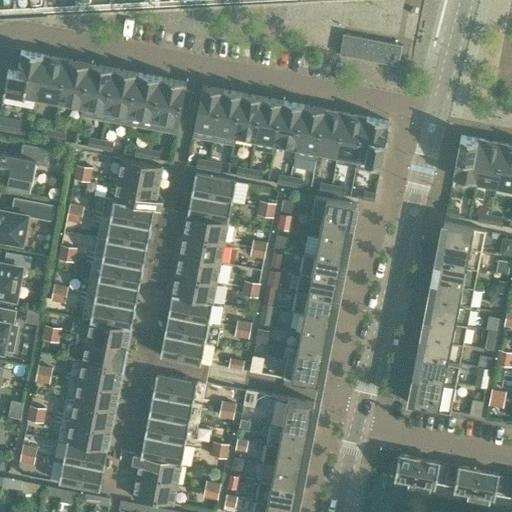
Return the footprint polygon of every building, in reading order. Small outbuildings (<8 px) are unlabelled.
[(403,45),(344,33),(340,54),(399,66),(403,45)] [(9,69),(5,90),(37,97),(45,55),(21,50),(18,71),(9,69)] [(45,55),(37,97),(60,101),(68,59),(45,55)] [(68,59),(60,101),(84,106),(92,64),(68,59)] [(83,105),(82,113),(106,118),(116,68),(92,64),(84,106),(83,105)] [(116,68),(106,118),(130,122),(139,73),(116,68)] [(139,73),(130,122),(153,127),(163,78),(139,73)] [(163,78),(153,127),(178,132),(187,82),(163,78)] [(224,89),(203,85),(193,135),(214,139),(224,89)] [(224,89),(214,139),(235,143),(237,135),(236,135),(244,93),(224,89)] [(244,93),(236,135),(237,135),(255,138),(256,139),(264,97),(244,93)] [(284,101),(264,97),(256,139),(255,138),(254,146),(275,151),(277,143),(276,142),(284,101)] [(305,105),(284,101),(276,142),(277,143),(296,146),(297,147),(305,105)] [(326,109),(305,105),(297,147),(296,146),(295,154),(318,159),(319,151),(318,151),(326,109)] [(347,113),(326,109),(318,151),(319,151),(338,155),(347,113)] [(338,155),(358,158),(359,158),(367,117),(347,113),(338,155)] [(22,121),(0,116),(0,128),(20,132),(22,121)] [(390,121),(367,117),(359,158),(358,158),(356,166),(380,171),(386,141),(390,121)] [(55,131),(43,128),(41,136),(53,138),(55,131)] [(67,133),(55,131),(53,138),(65,141),(67,133)] [(485,140),(461,135),(454,177),(477,181),(485,140)] [(102,140),(90,137),(88,145),(100,148),(102,140)] [(114,142),(102,140),(100,148),(112,150),(114,142)] [(505,144),(485,140),(477,181),(497,185),(505,144)] [(51,149),(24,143),(21,156),(15,154),(14,155),(7,153),(7,152),(2,151),(2,152),(0,152),(0,181),(8,183),(8,184),(32,188),(37,161),(48,163),(51,149)] [(511,144),(505,144),(497,185),(511,188),(511,144)] [(149,149),(137,147),(136,154),(147,157),(149,149)] [(161,151),(149,149),(147,157),(159,159),(161,151)] [(122,158),(118,180),(159,188),(163,166),(122,158)] [(210,161),(198,159),(197,166),(209,169),(210,161)] [(222,163),(210,161),(209,169),(221,171),(222,163)] [(78,164),(77,171),(91,174),(92,167),(78,164)] [(250,169),(238,166),(237,174),(249,177),(250,169)] [(262,171),(250,169),(249,177),(261,179),(262,171)] [(89,181),(91,174),(77,171),(75,178),(89,181)] [(196,173),(192,194),(233,202),(237,180),(196,173)] [(291,177),(280,174),(278,182),(290,185),(291,177)] [(303,179),(291,177),(290,185),(302,187),(303,179)] [(157,199),(159,188),(118,180),(114,200),(161,209),(163,200),(157,199)] [(333,185),(321,182),(319,190),(331,193),(333,185)] [(345,187),(333,185),(331,193),(343,195),(345,187)] [(376,193),(364,191),(363,199),(375,201),(376,193)] [(229,222),(233,202),(192,194),(188,214),(229,222)] [(311,215),(323,218),(353,224),(357,204),(315,196),(311,215)] [(55,205),(15,198),(13,210),(6,208),(6,209),(0,208),(0,238),(23,243),(29,215),(52,219),(55,205)] [(161,210),(161,209),(114,200),(110,220),(151,228),(155,208),(161,210)] [(262,200),(260,207),(274,210),(276,203),(262,200)] [(293,202),(284,200),(282,209),(292,211),(293,202)] [(70,204),(69,211),(83,214),(84,207),(70,204)] [(273,217),(274,210),(260,207),(259,214),(273,217)] [(459,209),(448,207),(446,215),(458,217),(459,209)] [(82,221),(83,214),(69,211),(68,218),(82,221)] [(491,215),(479,212),(478,220),(490,223),(491,215)] [(291,215),(281,213),(279,228),(289,230),(291,215)] [(225,242),(229,222),(188,214),(184,234),(225,242)] [(503,217),(491,215),(490,223),(501,225),(503,217)] [(353,224),(323,218),(320,237),(350,242),(353,224)] [(147,248),(151,228),(110,220),(107,240),(147,248)] [(486,230),(444,222),(440,242),(482,250),(486,230)] [(221,262),(225,242),(184,234),(180,254),(221,262)] [(288,236),(278,234),(275,247),(285,249),(288,236)] [(350,242),(320,237),(316,256),(346,261),(350,242)] [(511,256),(511,255),(511,239),(502,237),(499,253),(511,256)] [(143,268),(147,248),(107,240),(103,260),(143,268)] [(254,240),(252,247),(266,250),(268,243),(254,240)] [(482,250),(440,242),(437,261),(479,269),(482,250)] [(63,245),(61,252),(75,254),(77,247),(63,245)] [(265,257),(266,250),(252,247),(251,254),(265,257)] [(0,296),(1,297),(2,294),(16,297),(21,269),(28,271),(31,257),(8,252),(6,263),(4,263),(4,262),(0,261),(0,296)] [(74,261),(75,254),(61,252),(60,258),(74,261)] [(282,255),(274,253),(272,265),(279,266),(282,255)] [(342,280),(346,261),(316,256),(304,253),(300,272),(342,280)] [(217,282),(221,262),(180,254),(176,274),(217,282)] [(140,288),(143,268),(103,260),(99,280),(140,288)] [(479,269),(437,261),(433,280),(475,288),(479,269)] [(510,264),(501,262),(499,272),(509,274),(510,264)] [(281,271),(271,269),(268,285),(278,287),(281,271)] [(339,299),(342,280),(300,272),(297,291),(339,299)] [(213,301),(217,282),(176,274),(173,294),(213,301)] [(136,308),(140,288),(99,280),(95,300),(136,308)] [(246,280),(245,287),(259,290),(260,283),(246,280)] [(475,288),(433,280),(429,298),(460,304),(460,305),(471,307),(475,288)] [(507,281),(500,280),(497,292),(505,293),(507,281)] [(55,285),(53,292),(67,294),(69,287),(55,285)] [(275,287),(267,286),(264,303),(272,305),(275,287)] [(257,297),(259,290),(245,287),(243,294),(257,297)] [(335,318),(339,299),(297,291),(293,310),(305,312),(335,318)] [(66,301),(67,294),(53,292),(52,299),(66,301)] [(505,294),(493,292),(491,303),(502,305),(505,294)] [(210,322),(213,301),(173,294),(169,314),(210,322)] [(460,304),(429,298),(426,317),(456,323),(456,322),(460,305),(460,304)] [(132,328),(136,308),(95,300),(91,320),(132,328)] [(273,306),(264,304),(260,323),(269,325),(273,306)] [(17,310),(0,306),(0,349),(4,351),(9,323),(14,324),(17,310)] [(42,311),(28,309),(25,322),(39,325),(42,311)] [(332,337),(335,318),(305,312),(301,331),(332,337)] [(206,342),(210,322),(169,314),(165,334),(206,342)] [(500,318),(491,316),(488,328),(498,330),(500,318)] [(456,323),(426,317),(422,336),(464,344),(468,324),(456,322),(456,323)] [(128,348),(132,328),(91,320),(87,340),(128,348)] [(238,320),(237,327),(251,330),(252,323),(238,320)] [(47,325),(46,332),(60,335),(61,328),(47,325)] [(249,337),(251,330),(237,327),(236,334),(249,337)] [(269,332),(259,330),(256,341),(267,343),(269,332)] [(498,331),(490,330),(486,348),(494,349),(498,331)] [(332,337),(301,331),(298,350),(328,356),(332,337)] [(58,342),(60,335),(46,332),(44,339),(58,342)] [(201,363),(206,342),(165,334),(161,355),(201,363)] [(464,344),(422,336),(419,355),(461,363),(464,344)] [(124,368),(128,348),(87,340),(83,360),(124,368)] [(328,356),(298,350),(286,347),(283,363),(286,363),(284,377),(322,385),(328,356)] [(511,351),(500,349),(499,356),(511,358),(511,351)] [(265,357),(253,355),(252,363),(263,365),(265,357)] [(461,363),(419,355),(415,374),(457,382),(461,363)] [(492,357),(482,355),(480,366),(490,368),(492,357)] [(511,362),(511,358),(499,356),(497,363),(511,366),(511,362)] [(245,361),(231,358),(229,365),(243,368),(245,361)] [(120,388),(124,368),(83,360),(79,380),(120,388)] [(263,365),(252,363),(250,371),(262,373),(263,365)] [(39,365),(38,372),(52,375),(53,368),(39,365)] [(50,382),(52,375),(38,372),(36,379),(50,382)] [(157,373),(153,394),(194,402),(198,381),(157,373)] [(409,403),(451,411),(457,382),(415,374),(409,403)] [(489,377),(481,375),(479,385),(487,387),(489,377)] [(116,408),(120,388),(79,380),(75,400),(116,408)] [(258,391),(247,389),(245,397),(257,399),(258,391)] [(506,392),(492,389),(491,396),(505,399),(506,392)] [(190,422),(194,402),(153,394),(149,414),(190,422)] [(274,408),(271,424),(313,432),(319,403),(280,395),(277,409),(274,408)] [(505,399),(491,396),(490,403),(504,406),(505,399)] [(257,399),(245,397),(244,404),(255,407),(257,399)] [(484,401),(473,399),(471,407),(483,409),(484,401)] [(112,428),(116,408),(75,400),(71,420),(112,428)] [(223,401),(221,408),(235,411),(237,404),(223,401)] [(31,405),(30,412),(44,415),(45,408),(31,405)] [(483,409),(471,407),(470,414),(481,417),(483,409)] [(234,417),(235,411),(221,408),(220,415),(234,417)] [(43,422),(44,415),(30,412),(29,419),(43,422)] [(186,442),(190,422),(149,414),(145,434),(186,442)] [(108,448),(112,428),(71,420),(68,440),(108,448)] [(309,451),(313,432),(271,424),(267,443),(309,451)] [(182,462),(186,442),(145,434),(142,454),(141,455),(182,462)] [(252,441),(238,438),(236,449),(250,451),(252,441)] [(104,468),(108,448),(68,440),(64,460),(104,468)] [(215,441),(213,448),(227,451),(229,444),(215,441)] [(306,470),(309,451),(267,443),(264,461),(275,464),(306,470)] [(24,445),(22,452),(36,455),(38,448),(24,445)] [(226,458),(227,451),(213,448),(212,455),(226,458)] [(35,462),(36,455),(22,452),(21,459),(35,462)] [(178,482),(182,462),(141,455),(142,454),(135,453),(133,462),(140,463),(137,474),(178,482)] [(441,462),(399,454),(399,455),(397,465),(395,477),(436,485),(438,473),(440,463),(441,462)] [(100,489),(104,468),(64,460),(60,482),(100,489)] [(302,488),(306,470),(275,464),(272,483),(302,488)] [(500,473),(459,465),(459,466),(457,477),(454,489),(495,497),(498,485),(500,474),(500,473)] [(174,504),(178,482),(137,474),(133,496),(174,504)] [(25,481),(10,478),(8,485),(23,488),(25,481)] [(298,507),(302,488),(272,483),(260,480),(256,499),(298,507)] [(40,484),(25,481),(23,488),(38,491),(40,484)] [(207,481),(206,488),(220,491),(221,484),(207,481)] [(63,488),(51,486),(50,493),(62,496),(63,488)] [(75,491),(63,488),(62,496),(74,498),(75,491)] [(218,498),(220,491),(206,488),(204,495),(218,498)] [(97,502),(98,495),(86,493),(85,500),(97,502)] [(241,496),(227,494),(225,505),(239,507),(241,496)] [(110,498),(98,495),(97,502),(109,505),(110,498)] [(297,511),(298,507),(256,499),(253,511),(297,511)] [(138,510),(140,503),(128,501),(126,508),(138,510)] [(150,511),(152,506),(140,503),(138,510),(147,511),(150,511)]
